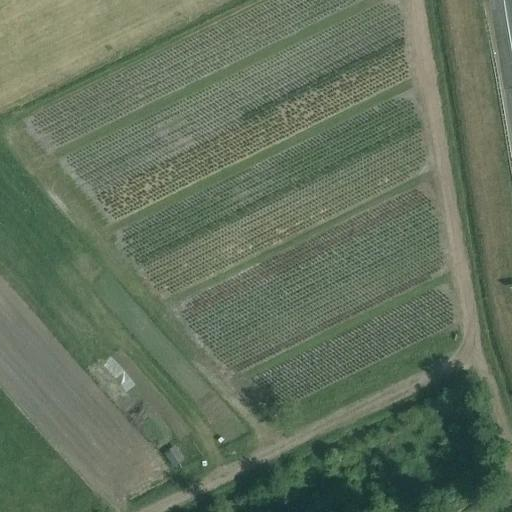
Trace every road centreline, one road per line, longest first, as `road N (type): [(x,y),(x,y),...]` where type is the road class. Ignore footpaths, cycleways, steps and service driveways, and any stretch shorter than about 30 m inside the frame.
road 1 (track): [(511,470),(472,359),(411,0)]
road 2 (track): [(472,359),(162,511)]
